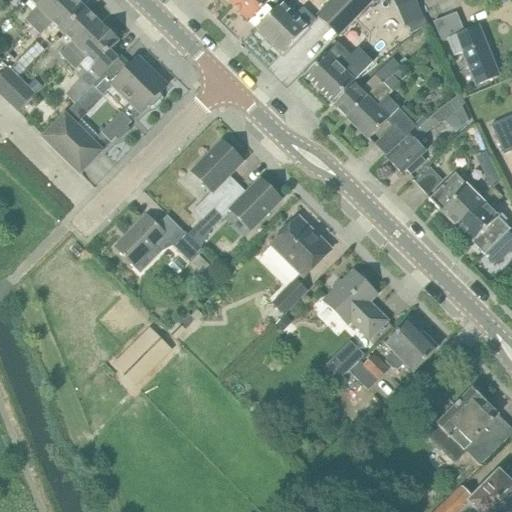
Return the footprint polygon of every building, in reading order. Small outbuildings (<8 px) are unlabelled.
[(33,28),(59,0),(29,0),(37,8),(25,20),(33,28)] [(62,32),(85,8),(77,0),(59,0),(33,28),(40,35),(52,23),(62,32)] [(237,0),(232,6),(249,22),(250,22),(257,29),(276,9),(269,2),(270,0),(237,0)] [(339,36),(373,2),(371,0),(331,0),(317,14),(339,36)] [(295,16),(282,3),(276,9),(257,29),(256,29),(282,55),(316,20),(304,7),(295,16)] [(68,62),(103,26),(85,8),(62,32),(72,42),(60,55),(68,62)] [(465,33),(456,13),(435,22),(443,43),(450,40),(457,55),(464,52),(478,85),(498,77),(478,27),(465,33)] [(97,81),(121,57),(112,49),(119,42),(103,26),(68,62),(75,70),(87,58),(95,65),(87,72),(97,81)] [(374,39),(357,55),(373,72),(390,56),(374,39)] [(318,63),(304,77),(332,104),(346,89),(355,80),(357,79),(358,77),(355,74),(356,73),(351,68),(347,72),(328,53),(318,63)] [(121,57),(97,81),(93,86),(65,114),(42,137),(66,161),(80,175),(103,152),(101,150),(109,141),(111,143),(116,138),(119,141),(123,140),(129,133),(130,129),(127,126),(132,122),(130,120),(138,112),(140,114),(167,86),(139,58),(130,66),(121,57)] [(384,83),(393,76),(401,68),(393,59),(376,74),(361,89),(356,84),(334,106),(346,118),(382,81),(384,83)] [(0,94),(17,77),(8,68),(0,75),(0,94)] [(400,83),(393,76),(384,83),(382,81),(346,118),(368,140),(390,118),(377,106),(392,91),(400,83)] [(0,94),(9,103),(26,86),(17,77),(0,94)] [(18,112),(35,95),(26,86),(9,103),(18,112)] [(445,122),(465,104),(460,95),(432,116),(430,114),(417,127),(416,127),(385,155),(387,157),(386,158),(402,174),(425,150),(417,142),(436,123),(438,124),(445,122)] [(511,115),(490,126),(503,156),(511,151),(511,115)] [(416,127),(405,116),(395,126),(394,125),(374,145),(385,155),(416,127)] [(193,212),(202,221),(233,189),(225,181),(243,163),(221,142),(191,172),(212,192),(193,212)] [(491,154),(485,164),(500,174),(506,165),(491,154)] [(430,171),(416,184),(426,195),(440,182),(430,171)] [(434,195),(429,200),(455,225),(472,208),(477,212),(485,203),(482,200),(478,196),(469,187),(472,184),(463,175),(460,178),(456,173),(443,186),(434,195)] [(233,189),(202,221),(211,230),(231,211),(251,231),(281,201),(260,180),(242,198),(233,189)] [(494,187),(485,196),(492,202),(494,205),(503,196),(494,187)] [(472,208),(455,225),(484,256),(487,253),(499,242),(511,230),(506,225),(509,222),(499,212),(496,214),(485,203),(477,212),(472,208)] [(147,217),(115,249),(130,263),(134,267),(141,273),(161,252),(155,245),(165,235),(161,231),(147,217)] [(331,250),(298,218),(288,228),(285,225),(278,233),(281,235),(271,246),(304,278),(331,250)] [(191,264),(203,251),(185,233),(172,246),(191,264)] [(378,295),(353,271),(342,282),(339,279),(331,288),(333,290),(323,301),(348,326),(351,323),(369,341),(389,321),(377,310),(376,311),(369,304),(378,295)] [(275,324),(284,315),(307,292),(295,281),(264,313),(275,324)] [(281,331),(291,322),(284,315),(275,324),(281,331)] [(414,373),(423,363),(437,349),(409,320),(385,344),(395,355),(390,360),(387,363),(394,371),(396,369),(398,372),(405,365),(414,373)] [(169,331),(176,339),(176,338),(185,330),(178,323),(169,331)] [(137,387),(173,351),(151,329),(115,365),(137,387)] [(338,356),(325,370),(338,383),(349,372),(352,369),(364,357),(355,348),(343,360),(342,358),(341,359),(338,356)] [(352,369),(349,372),(368,390),(388,370),(374,356),(364,365),(360,361),(352,369)] [(473,389),(472,388),(458,403),(427,433),(454,461),(464,451),(464,450),(495,420),(499,416),(483,400),(482,399),(483,394),(478,389),(473,389)] [(479,466),(510,436),(495,420),(464,450),(464,451),(479,466)] [(511,511),(511,484),(500,473),(486,487),(473,499),(461,487),(447,501),(435,511),(511,511)]
